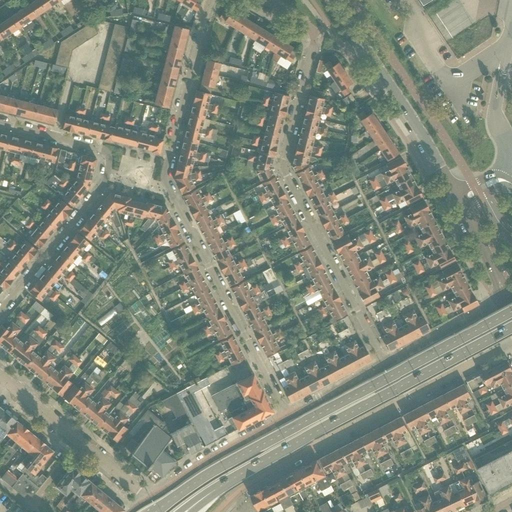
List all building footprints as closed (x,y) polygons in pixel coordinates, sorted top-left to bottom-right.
[(45,0),(36,0),(33,2),(41,14),(50,8),(45,0)] [(181,0),(180,2),(191,8),(196,11),(199,6),(194,3),(195,0),(181,0)] [(448,41),(471,25),(454,1),(431,17),(448,41)] [(33,2),(24,9),(31,20),(41,14),(33,2)] [(24,9),(14,15),(21,27),(31,20),(24,9)] [(225,23),(235,29),(242,17),(232,11),(228,17),(223,13),(219,19),(225,22),(225,23)] [(14,15),(4,22),(11,34),(21,27),(14,15)] [(235,29),(245,35),(252,23),(242,17),(235,29)] [(4,22),(0,24),(0,38),(1,40),(11,34),(4,22)] [(90,23),(86,26),(93,37),(97,34),(90,23)] [(245,35),(255,41),(262,29),(252,23),(245,35)] [(114,24),(113,30),(125,33),(127,28),(114,24)] [(70,26),(65,29),(68,34),(73,31),(70,26)] [(86,26),(81,29),(88,40),(93,37),(86,26)] [(174,26),(171,36),(185,39),(188,30),(174,26)] [(65,29),(60,32),(63,37),(68,34),(65,29)] [(81,29),(76,33),(83,43),(88,40),(81,29)] [(255,41),(252,45),(262,51),(264,47),(271,35),(262,29),(255,41)] [(113,30),(111,35),(124,39),(125,33),(113,30)] [(76,33),(71,36),(78,47),(83,43),(76,33)] [(111,35),(110,41),(111,42),(122,44),(124,39),(111,35)] [(264,47),(275,53),(282,42),(271,35),(264,47)] [(71,36),(61,42),(72,50),(78,47),(71,36)] [(171,36),(169,46),(183,50),(185,39),(171,36)] [(110,41),(108,47),(121,50),(122,44),(111,42),(110,41)] [(46,42),(40,45),(44,50),(49,47),(46,42)] [(61,42),(59,53),(71,55),(72,50),(61,42)] [(282,42),(275,53),(290,62),(294,57),(288,54),(292,48),(282,42)] [(169,46),(166,55),(180,59),(183,50),(169,46)] [(108,47),(107,53),(119,56),(121,50),(108,47)] [(31,52),(26,55),(29,60),(34,57),(31,52)] [(59,53),(57,59),(69,61),(71,55),(59,53)] [(107,53),(105,59),(118,62),(119,56),(107,53)] [(29,60),(26,55),(21,58),(24,63),(29,60)] [(166,55),(164,65),(178,69),(180,59),(166,55)] [(68,67),(69,61),(57,59),(56,64),(68,67)] [(105,59),(104,65),(116,68),(118,62),(105,59)] [(207,60),(204,72),(218,75),(220,64),(207,60)] [(327,71),(333,81),(344,73),(338,63),(332,67),(329,62),(323,66),(327,71)] [(12,65),(7,68),(10,73),(15,70),(12,65)] [(104,65),(102,71),(115,74),(116,68),(104,65)] [(164,65),(162,74),(175,78),(178,69),(164,65)] [(10,73),(7,68),(2,71),(5,76),(10,73)] [(102,71),(101,76),(113,80),(115,74),(102,71)] [(201,84),(199,92),(210,94),(210,93),(211,93),(212,87),(215,87),(218,75),(204,72),(201,84)] [(344,73),(333,81),(340,90),(343,96),(349,92),(345,87),(351,83),(344,73)] [(162,74),(159,84),(173,87),(175,78),(162,74)] [(112,85),(113,80),(101,76),(99,82),(112,85)] [(266,87),(279,90),(281,83),(268,80),(266,87)] [(99,82),(98,89),(110,92),(112,85),(99,82)] [(159,84),(157,93),(171,97),(173,87),(159,84)] [(0,109),(5,111),(9,97),(0,95),(0,91),(1,89),(0,88),(0,109)] [(325,93),(321,93),(312,90),(310,96),(322,99),(325,93)] [(196,91),(193,104),(217,110),(218,105),(213,103),(212,105),(208,104),(211,95),(210,94),(199,92),(196,91)] [(171,97),(157,93),(154,104),(168,107),(171,97)] [(263,96),(262,101),(286,107),(289,97),(274,93),(272,101),(268,100),(269,98),(263,96)] [(350,94),(342,100),(345,105),(346,105),(354,100),(350,94)] [(324,100),(322,99),(310,96),(307,106),(331,112),(332,108),(327,106),(326,108),(322,107),(324,100)] [(5,111),(15,114),(18,100),(9,97),(5,111)] [(15,114),(24,116),(28,102),(18,100),(15,114)] [(271,106),(269,113),(284,117),(286,107),(262,101),(261,105),(266,107),(267,105),(271,106)] [(24,116),(34,119),(37,105),(28,102),(24,116)] [(193,104),(190,116),(204,119),(207,110),(211,111),(211,113),(216,114),(217,110),(193,104)] [(34,119),(44,121),(47,107),(37,105),(34,119)] [(307,106),(304,116),(319,120),(321,112),(325,113),(324,115),(330,117),(331,112),(307,106)] [(47,107),(44,121),(54,124),(56,114),(57,110),(54,109),(47,107)] [(65,120),(63,129),(75,133),(81,109),(80,108),(79,108),(76,107),(75,113),(77,113),(76,117),(66,115),(65,120)] [(81,109),(75,133),(87,136),(91,121),(81,119),(82,115),(84,115),(85,110),(81,109)] [(360,121),(367,131),(378,124),(371,114),(366,117),(362,112),(357,116),(360,121)] [(87,136),(99,139),(105,115),(100,113),(99,119),(101,119),(100,123),(91,121),(87,136)] [(258,116),(257,120),(281,127),(284,117),(269,113),(267,120),(263,120),(264,117),(258,116)] [(99,139),(111,142),(115,126),(115,125),(114,127),(105,125),(106,121),(108,121),(110,116),(105,115),(99,139)] [(190,116),(187,127),(211,133),(212,129),(207,128),(206,130),(202,128),(204,119),(190,116)] [(304,116),(302,126),(326,132),(327,127),(322,126),(321,128),(317,127),(319,120),(304,116)] [(112,140),(123,143),(130,119),(125,118),(124,123),(125,124),(124,128),(115,126),(111,142),(112,140)] [(123,143),(135,146),(139,132),(130,129),(131,125),(133,126),(134,120),(130,119),(123,143)] [(266,125),(264,133),(279,136),(281,127),(257,120),(256,125),(261,127),(262,124),(266,125)] [(135,146),(147,149),(154,125),(149,124),(148,129),(149,130),(148,134),(139,132),(135,146)] [(378,124),(367,131),(373,141),(384,133),(378,124)] [(154,125),(147,149),(152,150),(152,152),(159,154),(163,140),(156,138),(156,136),(153,136),(154,131),(156,131),(158,126),(154,125)] [(302,126),(299,136),(314,140),(316,132),(320,133),(319,135),(325,136),(326,132),(302,126)] [(187,127),(184,139),(198,142),(200,134),(205,135),(204,137),(210,138),(211,133),(187,127)] [(253,136),(252,140),(276,146),(279,136),(264,133),(262,140),(258,139),(259,137),(253,136)] [(373,141),(379,150),(391,143),(384,133),(370,143),(373,141)] [(0,149),(5,151),(9,136),(0,134),(0,149)] [(11,163),(15,164),(21,140),(9,136),(5,151),(15,154),(14,158),(12,157),(11,163)] [(299,136),(297,146),(321,152),(322,147),(317,146),(316,148),(312,147),(314,140),(299,136)] [(184,139),(181,150),(205,156),(206,153),(201,152),(200,154),(196,153),(198,142),(184,139)] [(20,155),(29,157),(33,143),(21,140),(15,164),(20,165),(21,161),(21,160),(19,159),(20,155)] [(261,145),(259,152),(274,156),(276,146),(252,140),(251,145),(256,146),(257,144),(261,145)] [(35,169),(39,170),(45,146),(33,143),(29,157),(39,160),(38,164),(36,164),(36,165),(35,169)] [(391,143),(379,150),(386,160),(397,153),(391,143)] [(45,146),(39,170),(44,171),(45,166),(44,166),(45,161),(54,164),(58,149),(45,146)] [(233,146),(230,156),(238,158),(241,148),(233,146)] [(297,146),(295,153),(309,157),(311,152),(315,153),(314,155),(320,156),(321,152),(297,146)] [(66,151),(61,150),(58,161),(63,163),(66,151)] [(181,150),(178,162),(192,166),(194,158),(199,159),(198,161),(204,162),(205,156),(181,150)] [(248,155),(247,160),(253,162),(256,163),(271,166),(274,156),(259,152),(258,158),(248,155)] [(309,157),(295,153),(291,167),(294,171),(308,164),(308,161),(312,162),(315,160),(315,159),(309,157)] [(70,161),(69,165),(93,171),(96,159),(82,155),(79,165),(74,164),(75,162),(70,161)] [(388,170),(381,174),(384,179),(406,167),(400,157),(385,165),(386,166),(388,170)] [(178,162),(174,177),(200,175),(200,171),(195,171),(195,173),(190,174),(192,166),(178,162)] [(255,168),(254,171),(258,177),(258,178),(260,181),(264,179),(273,174),(270,169),(271,166),(256,163),(255,168)] [(78,170),(75,179),(89,188),(93,171),(69,165),(68,170),(73,171),(73,169),(78,170)] [(296,174),(301,185),(323,174),(321,170),(316,173),(317,175),(314,176),(309,167),(296,174)] [(394,180),(396,185),(411,178),(406,167),(384,179),(377,182),(371,185),(374,191),(394,180)] [(301,185),(307,197),(321,189),(316,180),(319,179),(320,181),(325,178),(323,174),(301,185)] [(200,175),(174,177),(174,179),(182,194),(195,187),(191,179),(195,179),(195,181),(201,180),(200,175)] [(330,183),(332,189),(352,181),(350,175),(330,183)] [(259,199),(259,200),(280,188),(275,177),(266,182),(261,184),(266,193),(263,195),(262,193),(259,194),(257,196),(259,199)] [(375,177),(369,180),(371,185),(377,182),(375,177)] [(65,178),(62,181),(81,197),(89,188),(75,179),(75,182),(72,186),(68,183),(69,181),(65,178)] [(379,200),(382,206),(388,203),(394,199),(416,188),(411,178),(396,185),(399,190),(379,200)] [(81,197),(62,181),(59,185),(63,188),(64,187),(68,190),(62,198),(73,207),(81,197)] [(261,184),(256,187),(259,194),(262,193),(263,195),(266,193),(261,184)] [(268,197),(273,206),(286,200),(280,188),(259,200),(261,204),(266,201),(265,199),(268,197)] [(416,188),(394,199),(397,205),(404,201),(407,205),(406,205),(407,206),(422,198),(416,188)] [(307,197),(313,208),(335,196),(332,192),(327,194),(329,197),(325,198),(321,189),(307,197)] [(183,197),(189,208),(210,197),(208,193),(203,195),(204,197),(201,199),(196,190),(183,197)] [(116,210),(118,211),(122,196),(110,193),(101,204),(112,213),(118,227),(120,226),(116,217),(117,217),(115,212),(116,210)] [(123,224),(128,226),(134,201),(130,200),(130,198),(122,196),(118,211),(118,213),(127,215),(126,220),(125,219),(123,224)] [(313,208),(319,219),(333,211),(328,202),(331,201),(332,203),(337,200),(335,196),(313,208)] [(189,208),(195,219),(208,212),(203,203),(206,201),(207,204),(212,201),(210,197),(189,208)] [(47,199),(44,203),(63,219),(71,209),(59,200),(53,207),(50,205),(51,203),(47,199)] [(268,218),(271,222),(292,211),(286,200),(273,206),(278,215),(275,217),(273,215),(268,218)] [(133,217),(142,219),(143,218),(146,204),(134,201),(128,226),(132,227),(134,221),(132,221),(133,217)] [(403,217),(406,223),(428,211),(423,201),(408,208),(409,209),(411,213),(403,217)] [(50,212),(43,219),(55,229),(63,219),(44,203),(41,207),(45,210),(46,209),(50,212)] [(140,228),(144,232),(164,207),(147,203),(146,204),(143,218),(142,219),(143,219),(143,217),(148,219),(146,221),(146,222),(140,228)] [(388,203),(382,206),(385,211),(391,208),(389,204),(388,203)] [(115,229),(118,227),(112,213),(101,204),(94,213),(105,223),(110,217),(115,229)] [(164,207),(154,220),(155,220),(156,221),(159,226),(172,219),(167,208),(164,207)] [(239,211),(233,214),(236,220),(242,217),(239,211)] [(280,220),(285,229),(298,222),(292,211),(271,222),(272,225),(273,226),(278,223),(277,221),(280,220)] [(319,219),(325,230),(346,218),(344,214),(339,216),(340,219),(337,220),(333,211),(319,219)] [(417,224),(419,229),(434,221),(428,211),(406,223),(409,228),(417,224)] [(195,219),(200,230),(222,219),(219,215),(214,217),(216,219),(212,221),(208,212),(195,219)] [(100,229),(105,223),(94,213),(87,222),(106,238),(109,234),(105,230),(104,232),(100,229)] [(268,218),(261,221),(263,226),(271,222),(268,218)] [(346,218),(325,230),(331,241),(344,234),(339,225),(343,223),(344,225),(349,223),(346,218)] [(31,219),(28,223),(47,238),(55,229),(43,219),(37,227),(34,224),(35,222),(31,219)] [(153,237),(156,241),(178,230),(172,219),(159,226),(163,234),(159,236),(158,235),(153,237)] [(200,230),(206,241),(219,234),(215,225),(218,224),(219,226),(224,223),(222,219),(200,230)] [(391,223),(394,229),(400,226),(397,220),(391,223)] [(414,237),(417,243),(439,231),(434,221),(419,229),(422,233),(414,237)] [(103,241),(106,238),(87,222),(79,231),(91,241),(97,234),(100,236),(99,237),(103,241)] [(280,240),(282,244),(304,233),(298,222),(285,229),(289,237),(286,239),(285,237),(280,240)] [(25,226),(29,229),(30,228),(34,231),(28,238),(27,239),(31,242),(39,248),(47,238),(28,223),(25,226)] [(400,226),(394,229),(397,234),(403,231),(400,226)] [(178,230),(156,241),(158,245),(163,243),(162,242),(166,240),(170,248),(184,241),(178,230)] [(363,233),(357,236),(360,242),(366,239),(372,236),(369,230),(363,233)] [(427,244),(430,249),(444,241),(439,231),(417,243),(419,248),(427,244)] [(304,233),(282,244),(285,248),(290,245),(288,243),(291,242),(296,251),(310,244),(304,233)] [(77,234),(69,243),(88,259),(91,256),(87,252),(86,253),(83,251),(89,243),(77,234)] [(206,241),(212,252),(233,241),(231,237),(226,240),(227,242),(224,243),(219,234),(206,241)] [(332,244),(337,254),(360,242),(357,236),(350,241),(347,236),(348,236),(347,236),(332,244)] [(366,239),(360,242),(363,247),(369,244),(375,241),(372,236),(366,239)] [(13,241),(10,245),(29,260),(37,251),(29,244),(25,241),(21,247),(17,244),(16,244),(13,241)] [(212,252),(218,263),(231,257),(226,248),(229,246),(230,248),(235,246),(233,241),(212,252)] [(402,244),(405,249),(410,246),(408,241),(402,244)] [(424,258),(427,263),(449,251),(444,241),(430,249),(432,253),(424,258)] [(337,254),(343,264),(358,256),(355,251),(363,247),(360,242),(337,254)] [(69,243),(61,253),(72,262),(73,263),(77,266),(81,260),(85,263),(88,259),(69,243)] [(167,262),(169,266),(191,255),(185,244),(171,251),(176,260),(173,262),(172,260),(167,262)] [(16,253),(9,260),(21,270),(29,260),(10,245),(7,248),(11,252),(12,250),(16,253)] [(410,246),(405,249),(407,254),(413,251),(410,246)] [(293,265),(296,269),(317,258),(311,247),(302,251),(298,254),(303,263),(299,264),(298,262),(293,265)] [(374,254),(377,259),(382,256),(380,251),(374,254)] [(449,251),(427,263),(430,268),(438,264),(440,268),(440,269),(455,262),(449,251)] [(61,253),(53,263),(72,279),(75,275),(71,271),(70,273),(67,270),(73,263),(61,253)] [(179,265),(183,273),(197,266),(191,255),(169,266),(172,271),(177,268),(175,266),(179,265)] [(343,264),(348,274),(371,262),(368,257),(360,261),(358,256),(343,264)] [(382,256),(377,259),(380,264),(385,261),(382,256)] [(218,263),(223,275),(245,263),(242,259),(238,262),(239,264),(236,266),(231,257),(218,263)] [(306,278),(310,276),(323,269),(317,258),(296,269),(298,273),(303,271),(306,278)] [(0,262),(0,268),(13,280),(21,270),(9,260),(3,268),(0,265),(1,264),(0,262)] [(412,264),(415,269),(421,266),(418,261),(412,264)] [(348,274),(353,284),(368,276),(366,272),(374,267),(371,262),(348,274)] [(53,263),(45,272),(57,282),(63,275),(66,277),(65,279),(69,282),(72,279),(53,263)] [(245,263),(223,275),(229,286),(242,279),(238,270),(241,268),(242,270),(247,268),(245,263)] [(425,287),(428,292),(462,274),(456,264),(447,269),(442,272),(444,277),(425,287)] [(179,285),(181,289),(203,277),(197,266),(183,273),(188,282),(185,284),(184,282),(179,285)] [(421,266),(415,269),(418,274),(424,271),(421,266)] [(13,280),(0,268),(0,285),(5,290),(13,280)] [(262,273),(268,283),(270,282),(276,279),(270,269),(262,273)] [(305,287),(307,291),(329,280),(323,269),(310,276),(314,285),(311,286),(310,285),(305,287)] [(384,274),(387,279),(393,276),(390,271),(384,274)] [(45,272),(37,282),(56,298),(59,294),(55,291),(54,292),(51,289),(57,282),(45,272)] [(393,276),(387,279),(390,284),(403,278),(400,272),(399,273),(394,275),(393,276)] [(439,286),(428,292),(430,298),(436,295),(442,291),(450,287),(452,292),(467,284),(462,274),(440,286),(439,286)] [(353,284),(359,294),(381,282),(378,277),(371,281),(368,276),(353,284)] [(181,288),(181,289),(183,293),(188,290),(187,288),(190,287),(195,295),(208,288),(203,277),(181,288)] [(270,282),(276,294),(277,294),(282,291),(276,279),(270,282)] [(74,280),(70,284),(75,288),(79,284),(74,280)] [(317,289),(321,298),(334,291),(329,280),(307,291),(310,295),(314,293),(313,291),(317,289)] [(37,282),(29,292),(37,298),(41,302),(47,294),(50,297),(49,298),(53,301),(56,298),(37,282)] [(231,289),(237,300),(258,289),(256,285),(251,287),(252,289),(249,291),(244,282),(231,289)] [(381,282),(359,294),(364,304),(379,296),(376,291),(384,287),(381,282)] [(447,301),(450,306),(472,294),(467,284),(452,292),(455,297),(447,301)] [(82,286),(76,293),(83,298),(87,302),(92,295),(82,286)] [(190,307),(192,311),(214,300),(208,288),(195,295),(199,304),(196,306),(195,304),(190,307)] [(258,289),(237,300),(242,311),(256,304),(268,298),(265,291),(260,294),(260,293),(258,289)] [(317,309),(319,314),(340,302),(334,291),(321,298),(326,307),(323,309),(322,307),(317,309)] [(472,294),(450,306),(453,311),(460,307),(463,312),(478,305),(472,294)] [(406,298),(401,301),(401,302),(404,307),(409,304),(406,298)] [(202,309),(206,318),(220,311),(214,300),(192,311),(195,315),(200,313),(199,310),(202,309)] [(340,302),(319,314),(321,318),(326,315),(325,313),(328,311),(333,321),(346,314),(340,302)] [(242,311),(248,322),(269,311),(267,307),(262,309),(263,311),(260,313),(256,304),(242,311)] [(435,307),(438,313),(444,309),(441,304),(435,307)] [(444,309),(438,313),(441,318),(447,315),(453,311),(450,306),(444,309)] [(44,309),(40,314),(42,315),(43,316),(49,321),(53,316),(46,310),(44,309)] [(386,309),(380,311),(383,317),(389,314),(386,309)] [(413,310),(407,313),(419,335),(429,330),(422,315),(421,315),(417,317),(413,310)] [(202,329),(204,333),(226,322),(220,311),(206,318),(211,327),(208,328),(207,326),(202,329)] [(248,322),(254,333),(267,326),(262,317),(266,316),(267,318),(272,315),(269,311),(248,322)] [(20,312),(16,317),(20,321),(24,316),(20,312)] [(406,323),(401,326),(409,340),(419,335),(407,313),(402,315),(406,323)] [(24,316),(20,321),(25,324),(29,319),(24,316)] [(78,317),(71,327),(75,331),(76,329),(78,331),(85,322),(78,317)] [(393,321),(387,324),(399,346),(409,340),(401,326),(397,328),(393,321)] [(0,327),(0,345),(16,326),(12,322),(6,329),(1,325),(0,327)] [(226,322),(204,333),(206,337),(211,335),(210,333),(213,331),(218,340),(232,333),(226,322)] [(399,346),(387,324),(382,326),(386,334),(381,337),(389,351),(399,346)] [(0,345),(8,353),(19,340),(15,336),(21,330),(16,326),(0,345)] [(36,327),(33,332),(37,336),(42,330),(37,326),(36,327)] [(254,333),(260,344),(281,333),(279,329),(274,331),(275,333),(272,335),(267,326),(254,333)] [(348,329),(342,331),(345,337),(347,336),(350,334),(348,329)] [(37,336),(34,340),(38,344),(39,344),(42,340),(42,339),(47,334),(42,330),(37,336)] [(281,333),(260,344),(266,356),(279,349),(274,339),(277,338),(278,340),(283,337),(281,333)] [(8,353),(17,360),(34,340),(29,336),(23,343),(19,340),(8,353)] [(214,354),(216,359),(239,347),(233,336),(219,343),(223,351),(220,353),(219,352),(214,354)] [(328,339),(322,342),(325,347),(328,346),(329,346),(330,345),(328,339)] [(17,360),(26,367),(37,354),(33,351),(38,344),(34,340),(17,360)] [(55,340),(46,351),(51,355),(60,344),(55,340)] [(354,341),(349,344),(360,366),(371,360),(363,346),(358,348),(354,341)] [(109,342),(105,347),(114,354),(118,350),(109,342)] [(322,342),(317,344),(320,350),(325,347),(322,342)] [(51,355),(35,374),(43,381),(54,368),(60,361),(56,357),(59,354),(62,350),(63,349),(64,348),(60,344),(51,355)] [(347,354),(343,356),(350,371),(360,366),(349,344),(343,346),(347,354)] [(239,347),(216,359),(218,363),(223,360),(222,359),(226,357),(231,366),(245,359),(239,347)] [(307,349),(302,352),(305,358),(310,355),(307,349)] [(26,367),(35,374),(51,355),(46,351),(41,357),(37,354),(26,367)] [(334,351),(329,354),(340,376),(350,371),(343,356),(338,359),(334,351)] [(302,352),(297,355),(300,361),(305,358),(302,352)] [(71,356),(68,360),(73,364),(76,360),(77,359),(72,354),(71,356)] [(327,364),(323,367),(330,381),(340,376),(329,354),(323,357),(327,364)] [(127,358),(121,365),(129,372),(135,365),(127,358)] [(76,360),(73,364),(77,367),(81,363),(82,362),(77,359),(76,360)] [(287,360),(282,363),(285,369),(290,366),(287,360)] [(314,361),(308,364),(320,387),(330,381),(323,367),(318,369),(314,361)] [(503,363),(467,382),(473,392),(478,390),(481,395),(487,392),(484,387),(485,386),(511,372),(511,369),(510,366),(507,361),(503,363)] [(282,363),(277,365),(280,371),(285,369),(282,363)] [(307,375),(302,377),(310,392),(320,387),(308,364),(303,367),(307,375)] [(54,368),(43,381),(52,389),(63,376),(68,369),(64,365),(58,372),(54,368)] [(68,369),(52,389),(61,396),(72,383),(67,380),(73,373),(68,369)] [(93,372),(88,376),(93,380),(96,377),(96,376),(97,375),(93,372)] [(293,372),(288,375),(300,397),(310,392),(302,377),(298,380),(293,372)] [(500,385),(503,390),(511,385),(511,372),(485,386),(485,387),(490,384),(493,389),(500,385)] [(96,377),(93,380),(97,384),(101,379),(97,375),(96,376),(96,377)] [(253,375),(211,396),(216,406),(219,412),(227,408),(227,409),(229,413),(230,414),(232,418),(228,420),(234,432),(272,412),(262,392),(253,375)] [(300,397),(288,375),(283,377),(287,385),(282,388),(290,402),(300,397)] [(194,378),(188,382),(190,386),(200,381),(199,380),(197,377),(194,378)] [(206,378),(200,381),(190,386),(175,394),(191,423),(203,447),(218,440),(227,435),(223,427),(214,432),(210,425),(210,423),(207,418),(193,392),(209,384),(206,378)] [(153,381),(140,396),(144,399),(156,384),(153,381)] [(63,398),(72,405),(89,386),(84,382),(78,389),(74,385),(63,398)] [(464,384),(454,389),(466,412),(471,409),(467,401),(472,398),(464,384)] [(498,398),(501,404),(511,397),(511,385),(503,390),(505,394),(498,398)] [(72,405),(81,413),(92,400),(88,396),(93,389),(89,386),(72,405)] [(110,386),(106,391),(110,395),(114,391),(115,390),(111,387),(110,386)] [(454,389),(444,394),(452,410),(456,407),(460,415),(466,412),(454,389)] [(92,400),(81,413),(90,420),(106,400),(110,396),(110,395),(106,391),(105,391),(104,390),(100,395),(101,396),(96,403),(92,400)] [(114,391),(110,395),(115,399),(118,394),(119,394),(115,390),(114,391)] [(191,423),(175,394),(162,401),(165,407),(172,410),(176,418),(172,421),(177,430),(170,434),(176,447),(184,443),(189,454),(203,447),(191,423)] [(444,394),(434,399),(446,423),(451,420),(447,412),(452,410),(444,394)] [(123,406),(128,410),(136,400),(131,396),(123,405),(123,406)] [(511,405),(511,406),(511,397),(501,404),(503,409),(511,405)] [(434,399),(424,405),(432,420),(436,417),(440,425),(446,423),(434,399)] [(90,420),(99,427),(109,414),(105,411),(111,404),(106,400),(90,420)] [(136,400),(128,410),(132,414),(141,403),(136,400)] [(486,404),(489,410),(495,407),(492,401),(486,404)] [(109,415),(99,427),(107,434),(124,415),(128,410),(123,406),(123,405),(119,402),(115,407),(109,414),(109,415)] [(424,405),(413,410),(425,433),(431,430),(427,422),(432,420),(424,405)] [(0,441),(6,434),(6,435),(17,422),(4,411),(0,407),(0,441)] [(495,407),(489,410),(491,415),(497,412),(495,407)] [(147,468),(149,466),(162,451),(161,450),(172,438),(163,421),(162,422),(147,410),(139,420),(148,427),(136,442),(132,439),(131,439),(132,440),(125,448),(124,447),(124,448),(146,466),(146,467),(147,468)] [(425,433),(413,410),(403,415),(411,430),(416,428),(420,436),(425,433)] [(124,415),(107,434),(116,442),(127,429),(122,425),(128,418),(124,415)] [(475,416),(469,418),(472,424),(478,421),(475,416)] [(401,417),(390,422),(402,445),(408,442),(404,434),(408,432),(408,433),(409,432),(401,417)] [(472,424),(469,418),(464,421),(467,427),(472,424)] [(4,446),(9,450),(26,430),(17,422),(6,435),(10,438),(4,446)] [(390,422),(380,427),(388,442),(393,440),(397,448),(402,445),(390,422)] [(496,425),(499,430),(505,427),(502,422),(496,425)] [(455,426),(449,429),(452,435),(457,432),(455,426)] [(380,427),(370,432),(382,456),(388,453),(384,445),(388,442),(380,427)] [(505,427),(499,430),(502,436),(508,433),(505,427)] [(452,435),(449,429),(444,432),(447,437),(452,435)] [(20,446),(25,450),(36,437),(26,430),(9,450),(1,460),(5,464),(20,446)] [(370,432),(360,438),(368,453),(373,451),(377,458),(382,456),(370,432)] [(29,454),(21,464),(25,467),(44,444),(36,437),(25,450),(29,454)] [(434,437),(429,439),(432,445),(437,442),(434,437)] [(360,438),(350,443),(362,466),(368,463),(363,455),(368,453),(360,438)] [(432,445),(429,439),(424,442),(426,448),(432,445)] [(350,443),(340,448),(348,463),(353,461),(357,469),(362,466),(350,443)] [(18,479),(11,488),(28,501),(47,479),(42,474),(39,478),(35,475),(46,460),(52,453),(54,451),(52,450),(52,451),(44,444),(25,467),(21,472),(23,474),(18,479)] [(463,447),(452,452),(457,461),(467,456),(467,455),(463,448),(463,447)] [(340,448),(330,453),(342,476),(347,474),(343,466),(348,463),(340,448)] [(411,448),(406,451),(408,457),(414,454),(411,448)] [(162,451),(149,466),(162,477),(169,468),(170,468),(171,469),(172,469),(173,469),(174,469),(175,468),(176,467),(177,466),(177,465),(177,464),(177,463),(177,462),(177,461),(176,460),(172,457),(171,458),(162,451)] [(408,457),(406,451),(400,454),(403,460),(408,457)] [(511,451),(477,470),(490,495),(511,482),(511,451)] [(342,476),(330,453),(320,459),(328,474),(328,473),(332,471),(337,479),(342,476)] [(391,459),(385,462),(388,467),(394,464),(391,459)] [(311,463),(308,465),(317,483),(322,492),(331,487),(322,469),(317,460),(316,461),(315,460),(312,462),(311,463)] [(388,467),(385,462),(380,464),(383,470),(388,467)] [(464,463),(459,465),(462,472),(467,469),(464,463)] [(300,469),(298,470),(308,488),(317,483),(308,465),(304,467),(303,466),(300,468),(300,469)] [(462,472),(459,465),(453,468),(456,474),(462,472)] [(64,476),(55,487),(65,496),(70,490),(82,475),(73,468),(70,469),(64,476)] [(370,469),(365,472),(368,478),(373,475),(370,469)] [(11,488),(18,479),(8,470),(1,479),(11,488)] [(293,473),(289,475),(299,492),(299,493),(302,498),(303,498),(305,497),(306,496),(306,494),(305,493),(304,492),(303,490),(308,488),(298,470),(296,470),(293,471),(293,473)] [(368,478),(365,472),(360,475),(363,480),(368,478)] [(444,473),(438,475),(441,482),(447,479),(444,473)] [(74,494),(68,501),(72,504),(73,504),(90,482),(82,475),(70,490),(71,491),(74,494)] [(281,479),(280,479),(290,498),(290,497),(299,493),(289,475),(286,476),(284,476),(281,477),(281,479)] [(441,482),(438,475),(433,478),(436,484),(441,482)] [(470,475),(464,478),(475,501),(486,496),(479,481),(474,483),(470,475)] [(459,480),(454,482),(458,490),(458,491),(459,492),(465,506),(475,501),(464,478),(459,480)] [(275,483),(271,485),(281,503),(290,498),(280,479),(276,482),(275,483)] [(348,488),(351,494),(356,492),(353,485),(350,480),(345,483),(348,488)] [(90,482),(73,504),(76,507),(78,508),(85,500),(90,504),(101,491),(90,482)] [(423,482),(418,485),(421,491),(426,489),(423,482)] [(342,491),(348,488),(345,483),(340,485),(342,491)] [(387,484),(379,488),(383,496),(392,492),(388,484),(387,484)] [(263,489),(262,490),(271,508),(281,503),(271,485),(268,487),(266,487),(264,488),(263,489)] [(421,491),(418,485),(412,487),(415,494),(421,491)] [(449,485),(444,487),(455,510),(465,506),(459,492),(458,491),(458,490),(453,492),(449,485)] [(442,498),(437,500),(442,511),(451,511),(455,510),(444,487),(438,490),(442,498)] [(263,511),(271,508),(262,490),(261,490),(260,490),(257,491),(257,493),(250,496),(258,511),(261,510),(261,511),(263,511)] [(92,511),(101,511),(111,500),(101,491),(90,504),(95,508),(92,511)] [(357,492),(351,495),(353,498),(355,502),(360,499),(357,492)] [(371,496),(369,496),(369,497),(371,500),(372,499),(373,499),(380,495),(379,492),(378,492),(376,493),(371,495),(371,496)] [(399,493),(394,496),(397,502),(402,500),(399,493)] [(429,494),(423,497),(430,511),(442,511),(437,500),(432,502),(429,494)] [(345,495),(339,498),(344,506),(349,503),(348,501),(346,496),(345,495)] [(372,504),(369,497),(357,502),(361,510),(372,504)] [(430,511),(423,497),(417,499),(421,507),(416,509),(417,511),(430,511)] [(111,500),(101,511),(121,511),(122,511),(122,509),(111,500)] [(327,502),(319,506),(322,511),(331,511),(332,511),(330,508),(327,502)]
